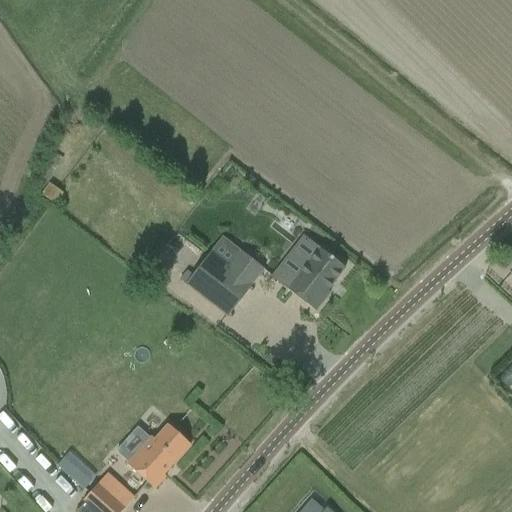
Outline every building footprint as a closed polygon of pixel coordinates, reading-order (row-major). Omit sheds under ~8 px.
[(49,186),(41,197),(54,207),(62,196),(49,186)] [(319,250),(287,290),(315,312),(329,294),(326,292),(344,269),(319,250)] [(209,254),(184,286),(226,318),(263,270),(241,253),(228,269),(209,254)] [(138,452),(126,465),(139,477),(154,490),(165,478),(163,476),(190,446),(175,433),(167,426),(154,441),(151,438),(138,452)] [(83,490),(89,483),(63,459),(56,467),(83,490)] [(97,485),(82,502),(93,511),(121,511),(125,509),(97,485)] [(322,511),(311,502),(301,511),(328,511),(326,510),(324,511),(322,511)]
